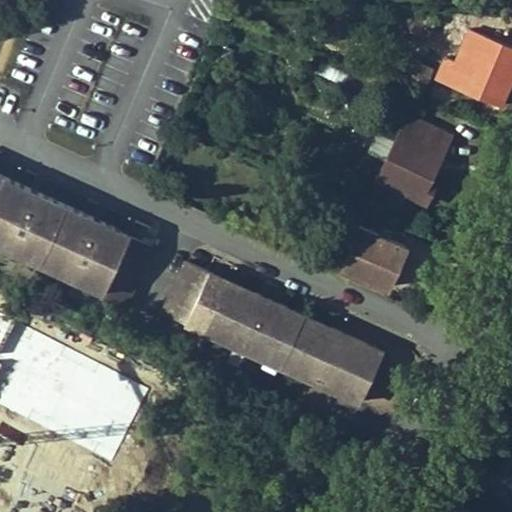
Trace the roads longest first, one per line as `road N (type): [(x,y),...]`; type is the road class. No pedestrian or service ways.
road 1 (residential): [(0,121),(457,337)]
road 2 (secondary): [(511,215),(457,337)]
road 3 (residential): [(423,416),(511,500)]
